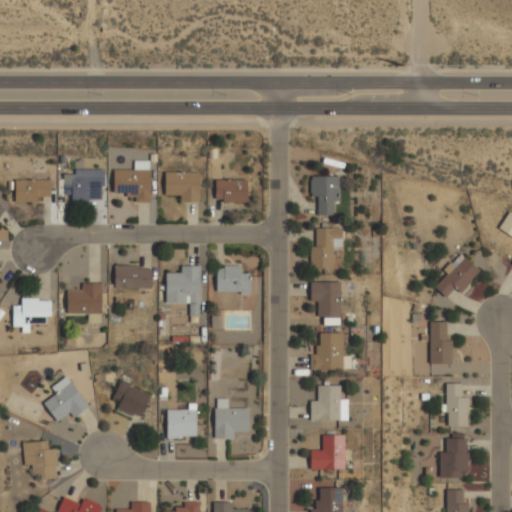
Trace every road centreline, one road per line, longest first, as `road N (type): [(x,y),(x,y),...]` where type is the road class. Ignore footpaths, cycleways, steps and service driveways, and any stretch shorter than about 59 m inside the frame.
road 1 (secondary): [(0,110),(511,109)]
road 2 (secondary): [(511,83),(0,83)]
road 3 (residential): [(276,511),(276,83)]
road 4 (residential): [(276,235),(76,234),(37,246)]
road 5 (residential): [(500,323),(498,511)]
road 6 (residential): [(276,473),(132,470),(99,452)]
